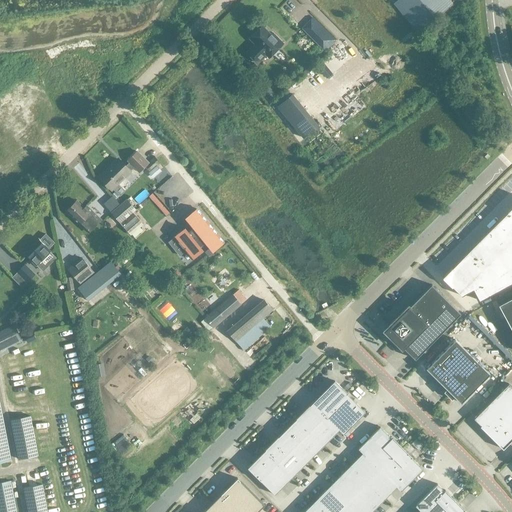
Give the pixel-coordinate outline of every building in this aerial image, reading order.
[(398,0),(395,3),(418,31),(452,4),(448,0),(398,0)] [(253,47),(247,53),(258,64),(264,58),(266,56),(269,58),(283,44),(272,33),(271,34),(262,26),(250,39),(256,45),(253,48),(253,47)] [(322,27),(312,38),(325,50),(335,40),(322,27)] [(324,63),(318,68),(326,78),(332,73),(324,63)] [(295,66),(279,83),(293,96),(308,79),(295,66)] [(303,138),(315,129),(288,96),(277,106),(303,138)] [(29,104),(0,127),(0,180),(29,157),(21,147),(47,126),(29,104)] [(128,165),(133,170),(135,168),(141,173),(150,164),(138,152),(128,161),(130,163),(128,165)] [(132,171),(133,170),(128,165),(126,167),(118,160),(100,178),(112,190),(130,172),(131,172),(132,171)] [(162,171),(160,169),(157,165),(150,172),(149,173),(153,178),(162,171)] [(110,198),(116,203),(135,180),(129,175),(110,198)] [(127,199),(111,213),(121,223),(131,235),(143,225),(133,213),(136,210),(135,208),(131,204),(127,199)] [(77,200),(67,210),(80,223),(90,234),(103,221),(87,205),(84,208),(77,200)] [(185,227),(175,236),(193,258),(203,250),(200,246),(205,242),(212,252),(223,243),(195,209),(185,218),(194,228),(189,232),(185,227)] [(511,217),(508,214),(499,223),(511,235),(511,217)] [(511,253),(511,235),(499,223),(490,232),(511,254),(511,253)] [(130,240),(133,243),(146,234),(143,230),(130,240)] [(510,270),(511,268),(511,253),(511,254),(490,232),(481,241),(510,270)] [(39,239),(25,253),(31,258),(30,259),(37,266),(37,265),(43,272),(57,258),(50,251),(51,251),(49,249),(48,247),(52,243),(46,236),(41,241),(40,240),(39,239)] [(508,270),(510,270),(481,241),(471,250),(498,276),(508,270)] [(498,276),(471,250),(462,260),(486,283),(498,276)] [(82,258),(69,269),(75,275),(73,277),(79,284),(94,272),(90,267),(91,266),(88,263),(87,264),(82,258)] [(462,260),(453,269),(473,289),(486,283),(462,260)] [(120,274),(110,261),(109,262),(91,277),(101,290),(120,274)] [(25,264),(17,273),(27,283),(35,274),(25,264)] [(453,269),(444,278),(461,296),(473,289),(453,269)] [(473,289),(480,301),(511,283),(511,277),(508,270),(498,276),(486,283),(473,289)] [(72,278),(66,279),(68,290),(74,289),(72,278)] [(34,294),(40,287),(37,284),(31,291),(34,294)] [(409,301),(379,331),(403,356),(406,353),(415,361),(462,315),(432,285),(412,304),(409,301)] [(238,291),(233,295),(240,303),(245,299),(238,291)] [(233,295),(206,318),(215,328),(242,305),(240,303),(233,295)] [(511,297),(499,305),(511,329),(511,297)] [(237,342),(264,319),(273,311),(264,300),(228,331),(237,342)] [(271,328),(264,319),(237,342),(244,351),(271,328)] [(0,350),(16,343),(15,340),(10,329),(0,333),(0,350)] [(34,334),(32,331),(24,335),(24,336),(28,343),(36,339),(34,334)] [(447,389),(445,392),(452,398),(454,396),(461,403),(462,403),(462,402),(490,374),(455,340),(427,368),(426,368),(447,389)] [(511,377),(511,365),(505,370),(490,347),(478,354),(486,366),(496,381),(503,376),(507,381),(511,377)] [(104,363),(95,365),(97,377),(106,376),(104,363)] [(313,403),(325,415),(348,393),(341,387),(335,381),(317,399),(316,399),(313,403)] [(511,386),(509,383),(474,418),(481,426),(504,449),(511,440),(511,386)] [(348,393),(325,415),(340,430),(344,434),(365,412),(347,394),(348,393)] [(0,399),(0,463),(12,460),(0,399)] [(313,403),(296,419),(309,431),(325,415),(313,403)] [(340,430),(325,415),(309,431),(323,446),(340,430)] [(11,420),(18,459),(38,455),(30,416),(11,420)] [(309,431),(296,419),(280,435),(293,448),(309,431)] [(392,438),(380,427),(358,449),(362,453),(303,511),(371,511),(397,487),(401,491),(423,469),(411,458),(412,457),(392,437),(392,438)] [(293,448),(307,462),(323,446),(309,431),(293,448)] [(280,435),(264,451),(277,464),(293,448),(280,435)] [(307,462),(293,448),(277,464),(291,478),(307,462)] [(277,464),(264,451),(248,468),(260,480),(277,464)] [(291,478),(277,464),(260,480),(275,495),(291,478)] [(238,478),(203,511),(257,511),(265,505),(238,478)] [(16,511),(11,481),(0,482),(0,511),(16,511)] [(28,511),(47,511),(42,484),(24,488),(28,511)] [(465,511),(464,511),(465,510),(445,490),(444,491),(437,484),(416,506),(420,510),(417,511),(465,511)]
